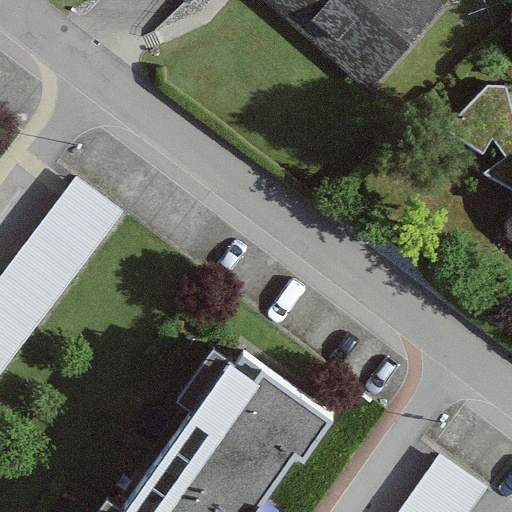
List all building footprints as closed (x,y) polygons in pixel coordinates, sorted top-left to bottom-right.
[(446,0),(262,0),(373,90),(446,0)] [(511,189),(511,106),(507,87),(488,86),(445,132),(480,153),(490,137),(507,155),(484,174),(511,189)] [(0,374),(127,209),(77,170),(0,270),(0,374)] [(337,407),(235,336),(112,511),(282,511),(259,497),(294,445),(305,454),(337,407)] [(473,511),(491,487),(437,450),(392,511),(473,511)]
